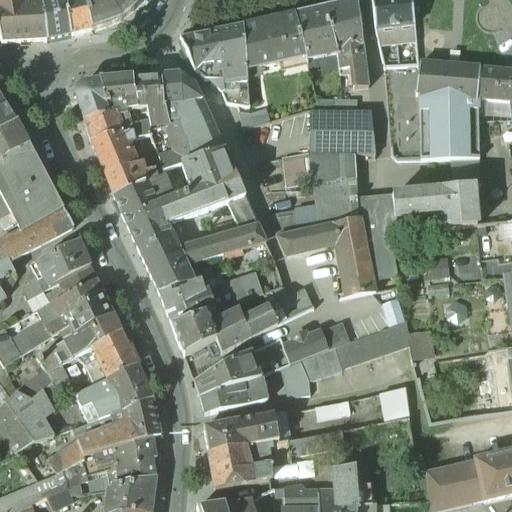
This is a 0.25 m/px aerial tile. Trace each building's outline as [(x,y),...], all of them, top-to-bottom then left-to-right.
[(0,0),(0,39),(2,46),(48,44),(41,5),(36,5),(35,0),(0,0)] [(40,0),(41,5),(48,44),(71,39),(64,4),(63,0),(40,0)] [(83,0),(70,0),(72,2),(64,4),(71,39),(92,34),(83,0)] [(83,0),(92,34),(107,30),(121,23),(133,14),(144,3),(145,4),(147,0),(83,0)] [(390,0),(379,0),(372,1),(375,33),(378,47),(390,47),(396,46),(397,46),(395,30),(396,30),(390,0)] [(411,0),(390,0),(396,30),(414,28),(411,0)] [(324,9),(324,10),(337,59),(338,60),(339,73),(351,72),(353,88),(368,87),(361,2),(324,9)] [(324,10),(295,16),(307,62),(326,59),(326,60),(337,59),(324,10)] [(278,20),(243,28),(246,79),(255,77),(254,70),(305,59),(307,66),(308,66),(307,62),(295,16),(278,20)] [(243,28),(219,32),(223,92),(221,93),(226,105),(230,105),(230,106),(249,109),(246,79),(243,28)] [(219,32),(179,40),(194,73),(205,82),(211,82),(221,93),(223,92),(219,32)] [(416,45),(398,46),(403,70),(418,70),(416,45)] [(396,46),(390,47),(391,56),(381,57),(384,71),(403,70),(398,46),(397,46),(396,46)] [(477,103),(478,72),(439,67),(420,66),(416,98),(420,98),(421,164),(447,163),(478,163),(477,103)] [(477,103),(508,107),(511,107),(511,75),(478,72),(477,103)] [(192,88),(180,79),(175,77),(166,78),(169,95),(173,109),(176,108),(179,121),(185,141),(187,141),(215,133),(208,116),(192,88)] [(161,78),(133,81),(137,112),(150,110),(152,116),(165,113),(165,111),(167,110),(163,96),(162,96),(161,78)] [(126,81),(116,82),(120,103),(126,102),(127,113),(137,112),(133,81),(126,81)] [(116,82),(99,83),(105,106),(120,103),(116,82)] [(99,83),(84,85),(79,87),(76,90),(75,94),(74,98),(84,123),(117,115),(117,119),(127,118),(127,113),(126,102),(120,103),(105,106),(99,83)] [(356,102),(333,102),(333,114),(356,114),(356,102)] [(2,105),(0,106),(0,134),(15,126),(2,105)] [(266,111),(250,115),(237,114),(242,132),(269,124),(266,111)] [(333,114),(309,114),(309,156),(355,158),(375,158),(371,114),(356,114),(333,114)] [(117,115),(84,123),(91,144),(120,137),(123,138),(130,136),(132,136),(130,129),(128,118),(127,118),(117,119),(117,115)] [(179,121),(165,124),(168,135),(152,139),(151,139),(160,162),(162,174),(181,167),(193,163),(187,141),(185,141),(179,121)] [(15,126),(0,134),(0,163),(28,146),(17,125),(15,126)] [(148,125),(130,129),(132,136),(130,136),(133,143),(134,143),(151,139),(152,139),(148,125)] [(120,137),(91,144),(105,176),(136,169),(128,148),(134,145),(134,143),(133,143),(130,136),(123,138),(120,137)] [(0,195),(42,171),(28,146),(0,163),(0,195)] [(224,153),(193,163),(181,167),(191,196),(181,199),(189,221),(228,206),(245,200),(224,153)] [(285,191),(313,187),(309,156),(281,161),(285,191)] [(355,158),(309,156),(313,187),(356,182),(355,158)] [(481,192),(478,163),(447,163),(450,194),(473,192),(481,192)] [(136,169),(105,176),(114,199),(156,182),(154,172),(144,175),(142,168),(136,169)] [(42,171),(0,195),(16,224),(22,235),(63,213),(42,171)] [(114,199),(113,199),(138,252),(174,240),(170,228),(189,221),(181,199),(174,202),(164,180),(163,180),(114,199)] [(356,182),(313,187),(316,208),(319,230),(332,228),(358,222),(357,202),(356,182)] [(450,194),(392,199),(395,220),(411,219),(432,217),(439,216),(441,220),(444,220),(444,224),(445,234),(476,231),(473,192),(450,194)] [(0,223),(4,231),(16,224),(0,195),(0,223)] [(392,199),(357,202),(358,222),(360,222),(364,242),(393,238),(397,237),(395,220),(392,199)] [(245,200),(228,206),(239,234),(257,229),(245,200)] [(319,230),(316,208),(295,211),(295,214),(299,234),(319,230)] [(0,284),(14,277),(8,266),(74,230),(63,213),(22,235),(0,247),(0,284)] [(295,214),(268,218),(277,239),(299,234),(295,214)] [(439,216),(432,217),(434,225),(444,224),(444,220),(441,220),(439,216)] [(411,219),(395,220),(397,237),(412,236),(411,219)] [(358,222),(332,228),(336,248),(340,269),(367,261),(364,242),(360,222),(358,222)] [(500,244),(511,242),(511,227),(498,229),(500,244)] [(299,234),(277,239),(285,259),(336,248),(332,228),(319,230),(299,234)] [(239,234),(186,249),(186,251),(192,267),(265,246),(258,229),(257,229),(239,234)] [(394,260),(393,238),(364,242),(367,261),(372,284),(398,279),(394,260)] [(174,240),(138,252),(158,296),(195,285),(186,270),(192,267),(186,251),(179,253),(174,240)] [(79,243),(36,267),(42,276),(36,279),(38,282),(26,288),(25,291),(31,301),(60,285),(91,269),(79,243)] [(367,261),(340,269),(347,303),(375,297),(372,284),(367,261)] [(91,269),(60,285),(66,298),(97,282),(91,269)] [(66,298),(55,304),(62,319),(64,318),(103,296),(97,282),(66,298)] [(195,285),(158,296),(172,330),(207,317),(208,317),(248,303),(241,282),(207,293),(208,294),(204,295),(201,283),(195,285)] [(304,293),(294,298),(302,317),(313,312),(304,293)] [(103,296),(64,318),(70,328),(74,337),(89,329),(113,317),(103,296)] [(294,298),(268,310),(277,329),(302,317),(294,298)] [(43,299),(28,307),(33,316),(37,313),(48,307),(43,299)] [(42,322),(45,328),(58,321),(50,306),(48,307),(37,313),(42,322)] [(268,310),(248,320),(245,313),(239,315),(247,326),(247,328),(255,339),(277,329),(268,310)] [(207,317),(172,330),(184,359),(216,343),(221,357),(255,339),(247,328),(247,326),(239,315),(235,316),(212,327),(208,317),(207,317)] [(113,317),(89,329),(93,336),(94,335),(100,347),(121,334),(113,317)] [(64,318),(62,319),(58,321),(45,328),(52,339),(70,328),(64,318)] [(45,328),(42,322),(9,342),(20,359),(52,339),(45,328)] [(405,327),(358,342),(363,364),(409,350),(405,327)] [(304,337),(294,341),(296,346),(284,351),(291,367),(300,364),(332,351),(334,350),(348,345),(341,328),(306,342),(304,337)] [(121,334),(100,347),(94,335),(93,336),(89,329),(74,337),(64,342),(36,361),(44,373),(52,385),(57,394),(70,386),(61,369),(81,358),(94,389),(103,384),(92,365),(127,347),(121,334)] [(9,342),(4,332),(0,334),(0,362),(4,369),(20,359),(9,342)] [(348,345),(334,350),(335,352),(342,372),(363,364),(358,342),(348,345)] [(127,347),(92,365),(103,384),(137,368),(127,347)] [(335,352),(300,364),(306,379),(309,382),(309,384),(342,373),(342,372),(335,352)] [(247,357),(232,364),(195,385),(201,400),(258,383),(247,357)] [(306,379),(300,364),(291,367),(280,372),(286,401),(310,398),(309,384),(309,382),(306,379)] [(94,389),(75,398),(86,420),(93,418),(95,423),(89,426),(90,427),(113,418),(153,401),(137,368),(103,384),(94,389)] [(43,393),(52,385),(44,373),(15,392),(16,395),(31,403),(43,393)] [(0,410),(7,404),(16,395),(15,392),(8,378),(0,383),(0,410)] [(258,383),(201,400),(205,418),(267,403),(264,383),(263,381),(258,383)] [(43,393),(53,412),(63,406),(57,394),(52,385),(43,393)] [(404,391),(378,397),(383,427),(408,422),(404,391)] [(16,395),(7,404),(36,446),(55,439),(45,422),(54,414),(53,412),(43,393),(31,403),(16,395)] [(153,401),(113,418),(116,429),(79,443),(78,444),(84,461),(161,439),(153,401)] [(36,446),(7,404),(0,410),(0,434),(15,457),(36,446)] [(348,405),(314,411),(316,424),(350,418),(348,405)] [(274,418),(203,431),(208,457),(279,444),(274,418)] [(287,446),(290,461),(332,454),(333,458),(347,455),(343,435),(287,446)] [(161,439),(84,461),(84,463),(82,464),(87,480),(106,474),(108,484),(121,481),(122,487),(156,481),(161,439)] [(78,444),(50,466),(58,478),(82,464),(84,463),(84,461),(78,444)] [(279,444),(208,457),(215,493),(269,483),(269,482),(272,481),(270,463),(290,461),(287,446),(279,447),(279,444)] [(511,460),(511,456),(475,465),(484,504),(484,506),(511,499),(511,460)] [(58,478),(0,501),(0,511),(23,511),(45,500),(46,501),(67,490),(72,501),(81,499),(79,487),(88,485),(87,480),(82,464),(59,478),(58,478)] [(475,465),(425,476),(429,511),(447,511),(484,504),(475,465)] [(355,470),(332,474),(334,494),(335,511),(356,511),(357,511),(355,470)] [(122,487),(111,489),(111,493),(106,494),(103,511),(152,511),(156,481),(122,487)] [(67,490),(46,501),(50,511),(60,511),(74,506),(72,501),(67,490)] [(300,491),(284,492),(285,500),(287,511),(315,511),(314,505),(317,505),(317,495),(305,495),(300,491)] [(334,494),(317,495),(317,505),(314,505),(315,511),(356,511),(335,511),(334,494)]
